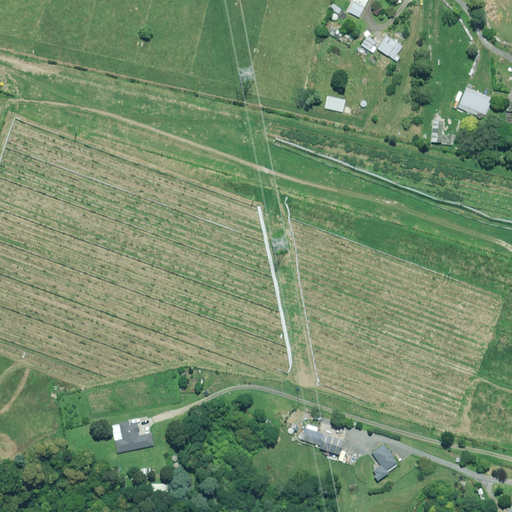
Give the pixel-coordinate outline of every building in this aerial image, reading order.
[(368,0),(354,0),(348,12),(360,18),(368,0)] [(342,10),(333,4),(330,9),(339,14),(342,10)] [(403,47),(387,36),(378,50),(398,62),(401,58),(398,55),(403,47)] [(377,43),(369,37),(362,46),(371,52),(377,43)] [(493,98),(468,88),(459,108),(485,119),(493,98)] [(130,425),(130,422),(120,424),(123,439),(116,441),(119,453),(155,446),(152,434),(140,436),(138,424),(130,425)] [(320,449),(340,455),(344,441),(318,432),(319,428),(308,425),(304,435),(301,434),(299,439),(321,446),(320,449)] [(290,427),(287,432),(292,436),(296,430),(290,427)] [(357,429),(356,437),(366,438),(368,431),(357,429)] [(399,466),(385,446),(373,454),(382,466),(374,471),(377,475),(375,477),(378,482),(389,474),(389,473),(399,466)] [(181,463),(174,463),(173,471),(181,471),(181,463)] [(432,463),(430,469),(441,473),(443,467),(432,463)] [(131,472),(131,476),(132,476),(132,480),(138,481),(138,476),(140,476),(140,472),(131,472)]
